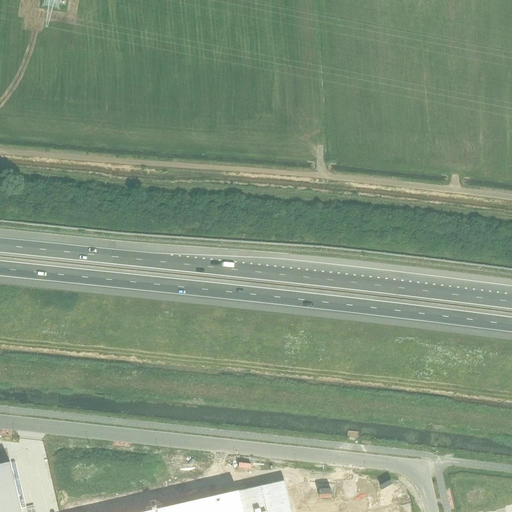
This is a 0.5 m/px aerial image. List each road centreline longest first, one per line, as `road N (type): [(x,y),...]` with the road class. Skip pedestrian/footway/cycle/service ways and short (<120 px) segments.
road 1 (motorway): [(511,301),(0,244)]
road 2 (motorway): [(0,268),(511,325)]
road 3 (unclassified): [(431,511),(422,474),(410,466),(0,421)]
